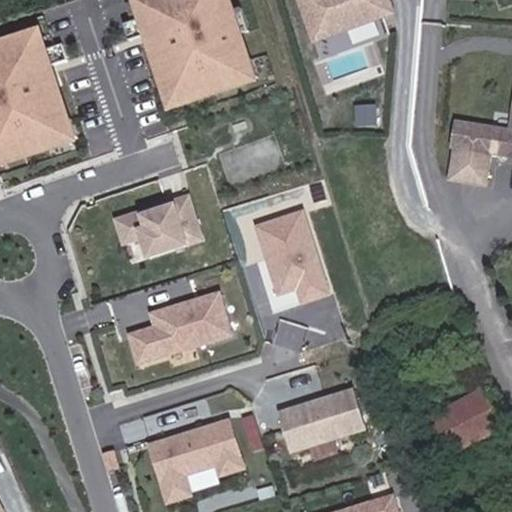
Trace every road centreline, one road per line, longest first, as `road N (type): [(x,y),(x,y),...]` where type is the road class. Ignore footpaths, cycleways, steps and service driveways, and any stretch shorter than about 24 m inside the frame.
road 1 (residential): [(76,425),(292,363)]
road 2 (residential): [(16,234),(64,197),(171,156)]
road 3 (residential): [(76,425),(25,277)]
